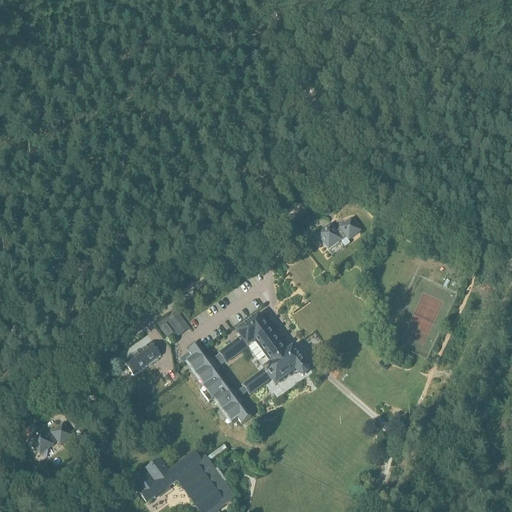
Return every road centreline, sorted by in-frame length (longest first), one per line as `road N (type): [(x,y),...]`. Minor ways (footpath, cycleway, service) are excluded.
road 1 (residential): [(0,423),(352,167)]
road 2 (unknown): [(0,337),(274,116),(315,93)]
road 3 (track): [(511,259),(352,167),(315,93)]
road 4 (track): [(509,511),(446,423),(511,281)]
